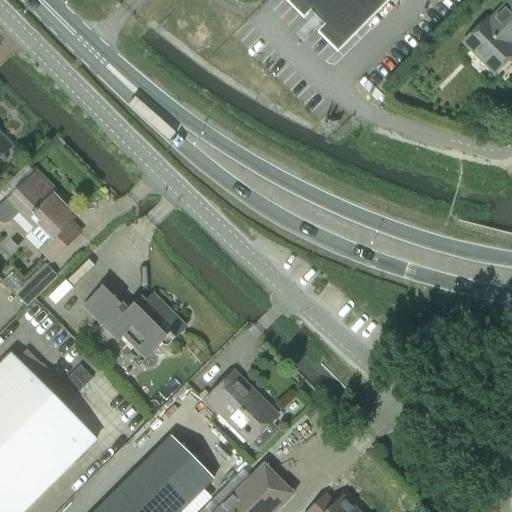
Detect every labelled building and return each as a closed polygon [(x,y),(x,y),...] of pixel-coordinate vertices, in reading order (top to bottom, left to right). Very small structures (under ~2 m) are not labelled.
[(296,0),(330,34),(343,34),(376,0),(296,0)] [(511,0),(510,0),(488,23),(486,21),(463,44),(494,75),(511,56),(511,47),(510,46),(511,44),(511,0)] [(0,158),(11,148),(0,136),(0,158)] [(75,219),(53,197),(56,193),(36,173),(7,202),(5,201),(0,205),(0,223),(4,225),(9,223),(19,214),(27,223),(30,219),(51,240),(40,252),(51,262),(80,233),(70,223),(75,219)] [(16,296),(26,307),(58,277),(46,264),(22,286),(24,288),(16,296)] [(76,339),(93,322),(76,304),(84,296),(67,279),(42,304),(76,339)] [(171,343),(185,329),(151,295),(144,302),(140,298),(126,312),(101,288),(83,306),(118,342),(122,338),(144,361),(166,339),(171,343)] [(426,342),(443,324),(434,315),(416,332),(426,342)] [(0,366),(0,511),(23,511),(95,441),(62,408),(72,399),(25,351),(15,361),(10,356),(0,366)] [(256,402),(259,399),(233,373),(204,403),(248,446),(274,420),(256,402)] [(170,438),(95,511),(180,511),(212,480),(170,438)] [(216,511),(275,511),(293,495),(263,466),(216,511)] [(355,511),(341,497),(334,505),(324,495),(307,511),(355,511)]
